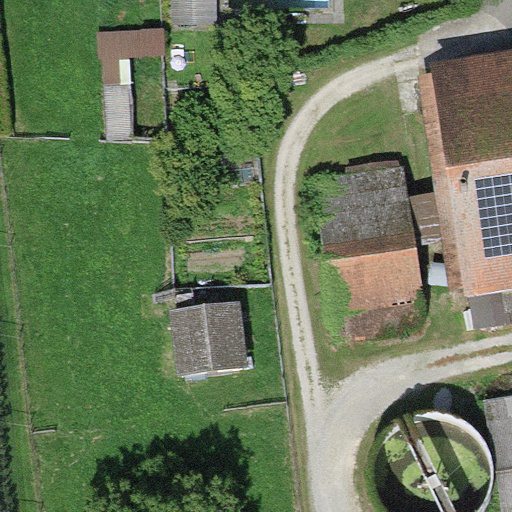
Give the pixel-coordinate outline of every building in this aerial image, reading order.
[(222,0),(178,0),(178,14),(223,14),(222,0)] [(111,131),(138,130),(134,50),(170,49),(169,22),(107,25),(111,131)] [(138,55),(142,131),(191,129),(188,74),(198,74),(195,24),(178,25),(179,53),(138,55)] [(511,68),(440,79),(473,304),(511,298),(511,68)] [(341,314),(422,300),(399,170),(318,184),(341,314)] [(241,311),(179,321),(187,376),(249,366),(241,311)] [(511,403),(500,406),(511,483),(511,403)]
